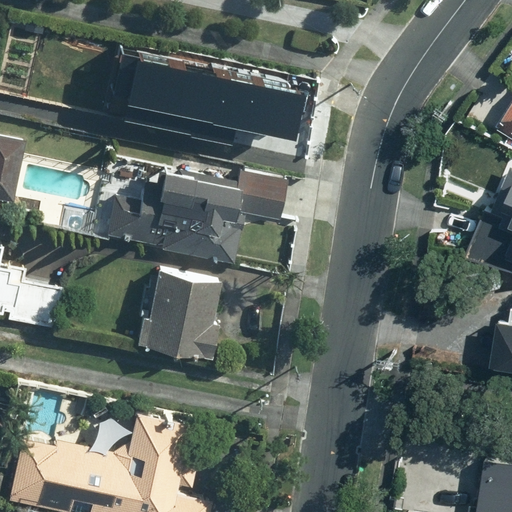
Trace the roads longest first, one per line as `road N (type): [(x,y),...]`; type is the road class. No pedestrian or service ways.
road 1 (residential): [(464,0),(415,63),(375,153),(321,511)]
road 2 (unknown): [(0,324),(343,367)]
road 3 (unknown): [(271,0),(435,37)]
